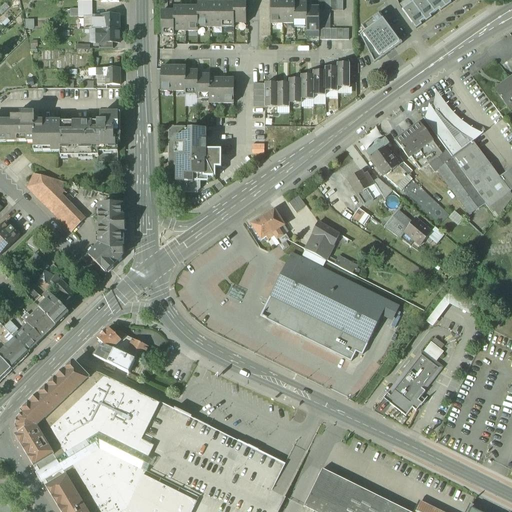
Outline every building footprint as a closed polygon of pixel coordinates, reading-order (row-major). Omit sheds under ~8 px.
[(234,4),(234,24),(246,24),(246,0),(234,1),(234,4)] [(306,29),(307,9),(307,5),(295,5),(295,1),(270,0),(270,24),(294,25),(294,28),(306,29)] [(343,0),(319,0),(319,9),(319,33),(319,41),(349,41),(349,30),(330,29),(330,11),(343,11),(343,0)] [(430,17),(435,14),(425,0),(416,0),(412,3),(424,21),(426,23),(432,19),(430,17)] [(441,12),(446,8),(440,0),(425,0),(435,14),(440,10),(441,12)] [(450,2),(453,0),(440,0),(446,8),(452,4),(450,2)] [(420,24),(424,21),(412,3),(402,10),(416,30),(422,26),(420,24)] [(234,24),(234,4),(198,5),(198,8),(198,28),(234,28),(234,24)] [(198,28),(198,8),(173,8),(173,12),(161,12),(161,36),(174,36),(174,32),(198,32),(198,28)] [(307,9),(306,29),(306,33),(319,33),(319,9),(307,9)] [(92,10),(78,10),(78,17),(78,18),(85,18),(92,17),(92,10)] [(374,65),(401,44),(380,14),(357,30),(374,65)] [(101,21),(92,21),(92,17),(85,18),(85,30),(97,30),(119,30),(119,16),(101,16),(101,21)] [(119,30),(97,30),(97,44),(99,44),(113,43),(120,43),(119,30)] [(337,69),(337,89),(350,88),(350,77),(349,66),(349,65),(337,65),(337,69)] [(197,96),(197,76),(197,72),(186,72),(186,68),(161,68),(161,92),(185,92),(185,96),(197,96)] [(120,69),(96,70),(96,76),(104,76),(107,78),(106,86),(120,85),(120,69)] [(337,89),(337,69),(325,69),(325,73),(325,93),(337,92),(337,89)] [(325,93),(325,73),(313,73),(313,77),(313,97),(325,96),(325,93)] [(197,76),(197,96),(197,100),(209,100),(209,104),(234,104),(234,81),(210,80),(210,76),(197,76)] [(313,97),(313,77),(301,77),(301,81),(301,101),(313,100),(313,97)] [(511,77),(495,90),(507,107),(511,103),(511,77)] [(301,101),(301,81),(289,81),(289,84),(289,104),(301,104),(301,101)] [(265,84),(253,84),(253,108),(265,108),(265,84)] [(277,108),(277,84),(265,84),(265,108),(277,108)] [(289,104),(289,84),(277,84),(277,108),(289,108),(289,104)] [(445,105),(424,120),(424,119),(423,119),(446,151),(452,158),(473,142),(445,105)] [(60,123),(35,123),(35,115),(29,115),(29,111),(22,111),(22,118),(11,118),(11,123),(0,122),(0,142),(34,142),(34,153),(60,152),(60,123)] [(100,123),(60,123),(60,152),(60,158),(97,158),(97,163),(118,163),(118,144),(120,144),(120,112),(100,112),(100,123)] [(419,124),(395,141),(409,159),(411,158),(432,142),(419,124)] [(206,131),(188,131),(187,130),(174,130),(171,133),(171,189),(174,192),(195,192),(198,189),(198,176),(203,176),(203,178),(215,179),(216,169),(221,169),(221,151),(206,151),(206,131)] [(385,139),(380,143),(378,143),(376,145),(376,146),(366,153),(370,160),(371,160),(377,168),(377,169),(380,173),(384,177),(398,167),(404,163),(385,139)] [(432,142),(411,158),(421,171),(428,165),(441,155),(432,142)] [(473,142),(452,158),(453,160),(477,193),(481,198),(502,182),(499,178),(473,142)] [(441,155),(428,165),(435,173),(437,171),(453,160),(452,158),(446,151),(441,155)] [(477,193),(453,160),(437,171),(461,204),(468,199),(477,193)] [(413,172),(404,163),(398,167),(408,177),(413,172)] [(398,167),(384,177),(397,188),(408,177),(398,167)] [(361,172),(348,181),(357,196),(366,190),(373,186),(368,177),(365,179),(361,172)] [(511,189),(511,178),(507,172),(499,178),(502,182),(510,193),(511,189)] [(60,201),(32,176),(27,188),(69,231),(70,230),(79,221),(80,221),(60,201)] [(449,216),(408,177),(397,188),(440,226),(449,216)] [(502,182),(481,198),(485,204),(488,209),(510,193),(502,182)] [(366,190),(357,196),(363,206),(373,200),(366,190)] [(477,193),(468,199),(477,210),(485,204),(481,198),(477,193)] [(511,195),(510,193),(488,209),(497,219),(511,198),(511,195)] [(305,207),(298,197),(294,200),(301,210),(305,207)] [(477,210),(468,199),(461,204),(470,216),(477,210)] [(301,210),(294,200),(289,204),(296,214),(301,210)] [(122,218),(122,206),(99,206),(100,245),(122,245),(122,234),(124,234),(124,218),(122,218)] [(353,218),(364,226),(371,217),(360,209),(353,218)] [(284,227),(274,211),(263,219),(272,234),(278,230),(284,227)] [(450,217),(455,223),(461,217),(456,212),(450,217)] [(398,214),(386,230),(400,240),(404,234),(411,225),(398,214)] [(272,234),(263,219),(252,226),(261,241),(267,238),(268,241),(274,237),(272,234)] [(411,225),(404,234),(420,247),(431,233),(416,220),(411,225)] [(10,229),(5,223),(0,228),(0,256),(19,238),(14,233),(15,232),(11,228),(10,229)] [(340,236),(319,223),(304,251),(326,262),(340,236)] [(278,230),(272,234),(274,237),(277,241),(282,237),(278,230)] [(47,245),(36,235),(26,245),(35,254),(39,250),(41,251),(47,245)] [(282,237),(277,241),(280,246),(289,241),(285,235),(282,237)] [(122,245),(100,245),(88,257),(105,274),(106,273),(107,274),(114,267),(113,266),(122,257),(122,256),(123,256),(123,248),(122,248),(122,245)] [(49,268),(36,255),(28,264),(38,274),(41,275),(49,268)] [(315,267),(304,261),(303,261),(292,255),(291,255),(291,256),(287,264),(286,265),(270,299),(269,299),(270,300),(279,304),(282,306),(278,314),(289,320),(293,322),(296,324),(297,324),(302,326),(302,327),(303,327),(313,332),(314,333),(325,338),(326,339),(326,338),(330,329),(340,335),(341,335),(353,341),(354,341),(365,347),(366,348),(366,347),(371,336),(372,336),(372,335),(377,325),(378,324),(377,324),(383,313),(393,318),(394,319),(394,318),(398,309),(399,309),(399,308),(398,308),(387,302),(386,302),(375,296),(374,296),(363,291),(363,290),(362,290),(351,285),(351,284),(350,284),(339,279),(340,279),(339,278),(328,273),(327,272),(327,273),(316,267),(315,266),(315,267)] [(349,266),(339,260),(335,266),(346,272),(349,266)] [(451,277),(445,271),(442,274),(448,280),(451,277)] [(59,280),(55,276),(53,279),(44,273),(42,276),(41,279),(39,281),(51,288),(54,291),(66,303),(74,295),(69,290),(71,288),(61,278),(59,280)] [(272,279),(264,295),(270,297),(278,282),(272,279)] [(51,288),(39,281),(37,283),(48,294),(49,294),(50,295),(54,291),(51,288)] [(42,300),(31,289),(25,295),(36,307),(42,300)] [(50,295),(49,294),(48,294),(42,300),(36,307),(39,310),(55,327),(68,314),(50,295)] [(11,296),(8,299),(9,301),(7,303),(12,308),(12,309),(18,303),(13,298),(12,298),(11,296)] [(7,303),(3,307),(8,312),(12,308),(7,303)] [(39,310),(31,318),(24,311),(19,316),(42,340),(55,327),(39,310)] [(19,316),(18,315),(18,316),(17,315),(17,316),(6,327),(2,322),(0,324),(28,353),(42,340),(19,316)] [(0,324),(0,358),(11,370),(28,353),(0,324)] [(114,332),(112,334),(108,329),(97,339),(103,346),(135,361),(140,364),(145,353),(148,355),(151,349),(114,332)] [(444,346),(435,339),(431,343),(440,351),(444,346)] [(431,343),(423,353),(436,363),(443,353),(440,351),(431,343)] [(135,361),(103,346),(94,356),(94,357),(128,374),(135,361)] [(423,353),(419,358),(418,357),(414,362),(416,363),(406,375),(405,374),(402,378),(403,379),(402,380),(399,379),(383,400),(406,417),(412,409),(416,412),(422,404),(418,401),(425,392),(422,390),(440,366),(436,363),(423,353)] [(0,380),(11,370),(0,358),(0,380)] [(74,363),(21,413),(23,416),(18,421),(16,428),(18,435),(15,437),(37,474),(40,472),(38,468),(54,457),(37,429),(90,380),(74,363)] [(54,457),(38,468),(40,472),(37,474),(36,475),(39,480),(42,485),(43,484),(46,482),(49,487),(66,477),(87,511),(126,511),(127,511),(132,502),(146,473),(142,471),(153,448),(141,442),(159,405),(99,375),(99,376),(74,363),(90,380),(37,429),(54,457)] [(116,368),(105,363),(102,368),(113,374),(116,368)] [(139,380),(129,375),(126,380),(136,385),(139,380)] [(277,511),(312,440),(301,434),(286,465),(181,414),(160,404),(159,405),(166,409),(181,416),(274,462),(267,477),(254,501),(247,497),(245,501),(239,511),(151,511),(144,508),(142,507),(140,511),(128,511),(127,511),(277,511)] [(166,409),(159,405),(141,442),(153,448),(142,471),(146,473),(132,502),(142,507),(144,508),(151,511),(239,511),(245,501),(247,497),(254,501),(267,477),(274,462),(181,416),(166,409)] [(478,511),(471,509),(469,511),(407,511),(322,470),(304,508),(312,511),(478,511)] [(87,511),(66,477),(49,487),(46,482),(43,484),(60,511),(87,511)] [(140,511),(142,507),(132,502),(127,511),(128,511),(140,511)]
